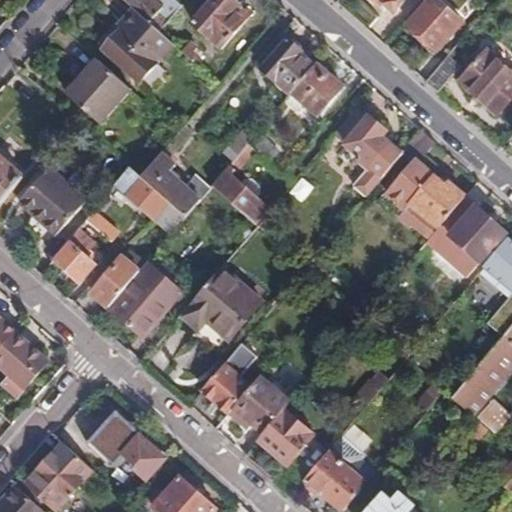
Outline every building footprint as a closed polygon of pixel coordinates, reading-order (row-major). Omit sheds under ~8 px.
[(158,30),(181,3),(177,0),(157,0),(165,6),(161,10),(149,0),(124,0),(135,9),(158,30)] [(240,2),(238,0),(212,0),(193,24),(223,47),(246,18),(235,9),(240,2)] [(373,0),(378,3),(380,1),(398,16),(412,0),(373,0)] [(462,0),(434,0),(410,28),(437,52),(464,22),(453,11),(462,0)] [(174,44),(158,30),(135,9),(122,25),(124,27),(105,51),(142,81),(174,44)] [(193,38),(182,51),(199,66),(210,53),(193,38)] [(291,90),(315,61),(302,50),(300,52),(286,40),(262,68),(290,92),(291,90)] [(511,98),(511,74),(486,51),(460,81),(498,115),(511,98)] [(449,55),(426,82),(437,92),(461,66),(449,55)] [(135,89),(99,58),(69,93),(105,124),(135,89)] [(341,85),(315,61),(291,90),(317,112),(341,85)] [(356,106),(333,135),(343,144),(368,116),(356,106)] [(31,172),(76,117),(67,109),(22,164),(31,172)] [(369,166),(381,177),(400,155),(382,139),(387,132),(368,116),(343,144),(360,158),(358,160),(367,168),(369,166)] [(436,141),(422,128),(407,146),(421,158),(436,141)] [(277,148),(259,133),(252,142),(270,157),(277,148)] [(233,161),(240,152),(228,143),(221,151),(233,161)] [(245,146),(240,152),(233,161),(229,165),(235,170),(238,172),(254,154),(245,146)] [(164,151),(143,175),(173,201),(189,214),(201,199),(168,170),(175,161),(164,151)] [(6,159),(27,177),(31,172),(22,164),(10,153),(6,159)] [(0,209),(27,177),(6,159),(0,154),(0,209)] [(429,239),(464,195),(448,180),(444,184),(414,160),(386,193),(406,209),(398,217),(410,227),(412,225),(429,239)] [(229,165),(213,185),(255,222),(266,208),(229,176),(235,170),(229,165)] [(89,201),(52,168),(23,201),(60,234),(89,201)] [(173,201),(143,175),(129,191),(160,218),(161,217),(173,201)] [(293,193),(305,201),(316,185),(304,177),(293,193)] [(505,231),(464,195),(429,239),(426,242),(467,278),(505,231)] [(189,214),(173,201),(161,217),(176,229),(189,214)] [(122,233),(98,212),(91,220),(110,237),(115,241),(122,233)] [(110,237),(91,220),(84,228),(81,231),(100,248),(110,237)] [(511,239),(508,236),(483,266),(511,289),(511,239)] [(56,261),(82,284),(97,267),(70,244),(56,261)] [(111,307),(148,263),(132,251),(97,295),(111,307)] [(307,255),(301,262),(308,268),(314,261),(307,255)] [(182,292),(153,267),(116,311),(146,337),(182,292)] [(263,303),(222,269),(183,317),(199,330),(195,334),(219,354),(263,303)] [(363,317),(373,305),(361,296),(352,307),(363,317)] [(0,353),(17,334),(0,319),(0,353)] [(511,323),(452,396),(473,414),(511,367),(511,323)] [(0,353),(0,368),(11,378),(3,387),(16,397),(46,361),(17,334),(0,353)] [(408,357),(400,350),(373,384),(380,391),(390,379),(408,357)] [(207,393),(231,413),(253,387),(228,365),(207,393)] [(253,387),(231,413),(246,425),(249,423),(265,437),(278,422),(287,410),(295,401),(262,375),(253,387)] [(380,391),(373,384),(369,381),(350,404),(362,413),(380,391)] [(75,423),(90,440),(123,411),(109,395),(75,423)] [(495,434),(511,414),(492,399),(477,418),(480,421),(492,431),(495,434)] [(278,422),(265,437),(262,441),(291,467),(318,436),(287,410),(278,422)] [(492,431),(480,421),(456,449),(467,459),(492,431)] [(365,456),(342,437),(329,454),(366,485),(376,473),(363,462),(365,456)] [(168,459),(143,438),(127,456),(138,467),(135,470),(148,482),(168,459)] [(59,511),(94,473),(64,446),(29,484),(59,511)] [(366,485),(329,454),(321,464),(307,480),(344,511),(366,485)] [(511,491),(511,465),(499,481),(511,491)] [(157,511),(219,511),(183,478),(155,510),(157,511)] [(45,511),(15,486),(0,503),(0,511),(45,511)] [(395,506),(385,496),(371,511),(417,511),(420,510),(404,495),(395,506)]
